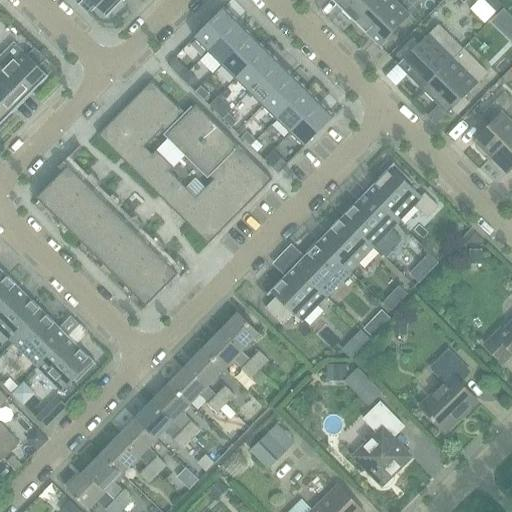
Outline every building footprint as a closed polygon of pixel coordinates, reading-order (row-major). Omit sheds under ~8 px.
[(89,0),(90,0),(83,8),(89,14),(96,6),(106,16),(122,0),(89,0)] [(332,0),(354,21),(374,0),(332,0)] [(394,0),(374,0),(354,21),(381,49),(383,47),(380,45),(409,15),(394,0)] [(207,51),(238,21),(223,7),(193,37),(207,51)] [(221,65),(251,34),(238,21),(207,51),(221,65)] [(394,61),(422,89),(453,58),(463,47),(438,22),(398,63),(395,60),(394,61)] [(235,78),(265,48),(251,34),(221,65),(235,78)] [(249,92),(279,62),(265,48),(235,78),(249,92)] [(50,70),(42,63),(39,67),(23,51),(14,60),(4,51),(0,54),(0,80),(16,97),(25,88),(31,93),(48,76),(46,74),(50,70)] [(453,58),(422,89),(450,116),(451,115),(448,112),(478,82),(453,58)] [(262,106),(292,75),(279,62),(249,92),(262,106)] [(276,119),(306,89),(292,75),(262,106),(276,119)] [(16,97),(0,80),(0,124),(13,111),(7,106),(16,97)] [(180,108),(175,104),(151,80),(98,134),(97,134),(121,157),(125,162),(158,195),(173,209),(208,243),(208,244),(272,179),(196,103),(196,104),(185,114),(180,108)] [(290,133),(320,102),(306,89),(276,119),(290,133)] [(475,148),(487,159),(511,134),(511,121),(509,119),(511,114),(511,99),(504,91),(480,116),(489,125),(474,140),(478,145),(475,148)] [(334,116),(320,102),(290,133),(304,147),(334,116)] [(511,134),(487,159),(499,171),(502,168),(507,173),(511,167),(511,134)] [(177,259),(170,266),(158,254),(165,247),(155,237),(148,244),(137,232),(144,225),(134,216),(127,223),(115,211),(122,204),(112,194),(105,201),(93,190),(100,183),(91,173),(84,180),(68,165),(67,166),(62,161),(57,166),(62,171),(36,197),(146,306),(177,274),(181,277),(189,270),(177,259)] [(393,163),(366,191),(397,222),(422,197),(410,185),(412,182),(394,164),(395,164),(393,163)] [(366,191),(342,216),(374,246),(397,222),(366,191)] [(342,216),(318,241),(350,271),(374,246),(342,216)] [(318,241),(294,265),(326,296),(350,271),(318,241)] [(481,246),(468,247),(469,261),(482,261),(481,246)] [(428,250),(409,270),(418,279),(437,259),(428,250)] [(276,296),(265,307),(282,324),(293,313),(302,321),(326,296),(294,265),(270,291),(276,296)] [(0,268),(0,305),(19,287),(0,268)] [(399,284),(383,300),(391,308),(407,291),(399,284)] [(19,287),(0,305),(0,329),(12,342),(43,311),(19,287)] [(43,311),(12,342),(37,366),(68,335),(43,311)] [(238,312),(220,331),(241,351),(259,333),(238,312)] [(394,318),(392,332),(405,333),(407,319),(394,318)] [(511,319),(497,335),(495,333),(484,343),(503,363),(511,353),(511,319)] [(220,331),(203,348),(224,369),(232,360),(250,378),(259,369),(249,360),(241,351),(220,331)] [(68,335),(37,366),(62,391),(73,379),(76,382),(94,364),(95,364),(96,363),(68,335)] [(203,348),(186,366),(207,386),(224,369),(203,348)] [(258,350),(249,360),(259,369),(268,360),(258,350)] [(419,406),(445,432),(462,414),(464,415),(478,401),(459,382),(469,372),(448,350),(431,367),(444,381),(419,406)] [(358,365),(344,378),(368,402),(381,388),(358,365)] [(186,366),(169,383),(190,404),(198,395),(207,404),(217,413),(225,404),(215,395),(207,386),(186,366)] [(18,389),(10,381),(3,387),(11,395),(18,389)] [(169,383),(152,400),(191,439),(200,430),(182,412),(190,404),(169,383)] [(23,385),(12,396),(24,408),(36,396),(23,385)] [(224,386),(215,395),(225,404),(234,395),(224,386)] [(0,460),(19,443),(0,423),(0,406),(7,399),(0,391),(0,460)] [(56,397),(36,417),(45,426),(65,407),(56,397)] [(152,400),(135,418),(156,439),(164,430),(183,448),(191,439),(152,400)] [(403,426),(380,402),(364,418),(377,432),(353,456),(370,473),(370,478),(372,482),(375,485),(379,486),(384,486),(388,485),(391,482),(393,478),(393,473),(411,456),(392,437),(403,426)] [(135,418),(118,435),(139,456),(148,465),(157,474),(166,465),(148,447),(156,439),(135,418)] [(277,425),(250,451),(268,470),(295,444),(277,425)] [(118,435),(101,453),(122,473),(139,456),(118,435)] [(205,452),(197,460),(205,468),(213,460),(205,452)] [(101,453),(83,470),(105,491),(123,509),(133,499),(123,490),(114,481),(122,473),(101,453)] [(157,474),(148,465),(139,474),(148,483),(157,474)] [(185,465),(176,474),(189,486),(197,476),(185,465)] [(105,491),(83,470),(66,488),(88,509),(97,500),(109,511),(120,511),(123,509),(105,491)] [(219,477),(206,490),(215,498),(228,486),(219,477)] [(364,511),(338,485),(314,509),(315,511),(314,511),(364,511)]
